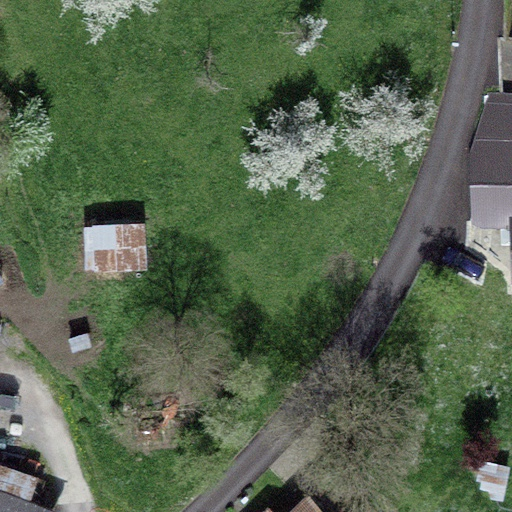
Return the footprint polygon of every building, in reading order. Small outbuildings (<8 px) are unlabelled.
[(511,94),(488,95),(474,139),(511,139),(511,94)] [(511,217),(511,139),(474,139),(474,218),(510,217),(511,217)] [(147,273),(142,220),(83,226),(87,278),(147,273)] [(320,511),(295,488),(272,511),(320,511)] [(0,511),(54,511),(0,492),(0,511)]
